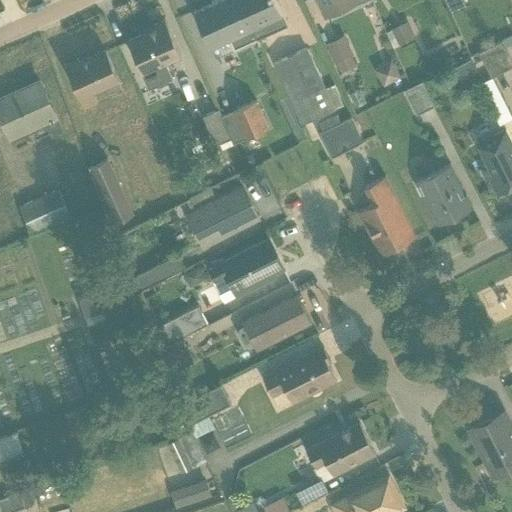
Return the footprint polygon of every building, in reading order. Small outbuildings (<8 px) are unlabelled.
[(253,36),(237,0),(197,0),(189,4),(207,44),(226,36),(232,45),(253,36)] [(237,0),(253,36),(284,22),(274,0),(237,0)] [(314,0),(321,14),(354,0),(314,0)] [(139,71),(176,55),(160,19),(123,35),(139,71)] [(428,21),(410,26),(416,45),(434,40),(428,21)] [(367,35),(351,39),(358,68),(374,64),(367,35)] [(298,57),(320,122),(354,110),(331,45),(298,57)] [(83,109),(123,90),(101,46),(62,65),(83,109)] [(478,64),(484,86),(501,81),(494,59),(478,64)] [(225,74),(210,78),(215,97),(229,93),(225,74)] [(0,118),(8,137),(56,118),(39,77),(0,93),(0,118)] [(451,78),(425,87),(433,113),(460,104),(451,78)] [(236,152),(289,130),(275,98),(242,111),(241,108),(221,116),(236,152)] [(378,117),(345,126),(352,152),(385,143),(378,117)] [(496,192),(511,183),(511,145),(504,129),(472,145),(496,192)] [(435,222),(468,206),(446,162),(413,178),(435,222)] [(375,253),(414,235),(384,173),(361,185),(369,202),(354,209),(375,253)] [(201,247),(258,217),(239,182),(182,212),(201,247)] [(52,232),(94,220),(89,202),(47,214),(52,232)] [(222,302),(284,272),(266,235),(204,265),(222,302)] [(254,349),(309,322),(295,292),(239,319),(254,349)] [(207,335),(231,321),(220,302),(195,316),(207,335)] [(289,402),(335,379),(319,348),(261,376),(271,395),(282,389),(289,402)] [(241,423),(237,409),(250,405),(245,387),(209,397),(218,430),(241,423)] [(490,476),(511,465),(511,429),(501,407),(465,424),(490,476)] [(375,451),(359,419),(303,447),(313,467),(323,462),(329,474),(375,451)] [(191,438),(203,469),(226,460),(214,429),(191,438)] [(36,432),(4,435),(6,464),(39,461),(36,432)] [(394,511),(404,508),(387,472),(328,501),(333,511),(394,511)] [(22,511),(26,511),(47,508),(44,491),(19,496),(22,511)] [(271,503),(257,509),(258,511),(313,511),(305,494),(274,509),(271,503)]
